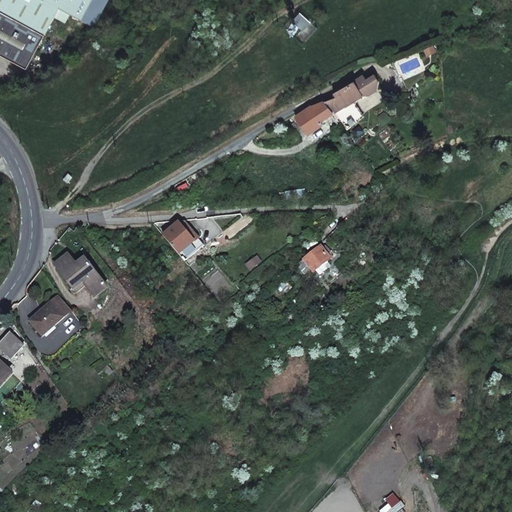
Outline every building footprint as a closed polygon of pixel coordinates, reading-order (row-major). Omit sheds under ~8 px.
[(0,0),(0,55),(26,70),(45,36),(54,18),(59,8),(43,0),(0,0)] [(43,0),(59,8),(70,14),(81,20),(82,20),(44,0),(43,0)] [(44,0),(82,20),(92,0),(44,0)] [(70,14),(59,8),(54,18),(65,24),(70,14)] [(300,14),(293,21),(303,30),(310,22),(300,14)] [(433,46),(424,50),(427,56),(436,52),(433,46)] [(363,75),(333,93),(335,97),(324,101),(333,113),(341,126),(344,124),(347,129),(364,118),(353,100),(361,95),(367,95),(377,89),(379,81),(374,74),(366,79),(363,75)] [(319,118),(333,113),(324,101),(310,107),(310,106),(296,116),(308,134),(322,124),(319,118)] [(72,177),(68,174),(64,179),(68,183),(72,177)] [(305,198),(305,190),(279,193),(279,201),(305,198)] [(178,225),(164,236),(177,253),(185,262),(205,246),(186,224),(178,225)] [(304,260),(313,271),(330,258),(321,247),(304,260)] [(95,296),(106,287),(85,259),(77,265),(68,255),(55,265),(73,289),(84,281),(95,296)] [(29,321),(43,336),(71,311),(58,296),(29,321)] [(0,343),(0,349),(10,359),(24,345),(10,332),(0,343)] [(0,383),(10,372),(0,362),(0,383)]
